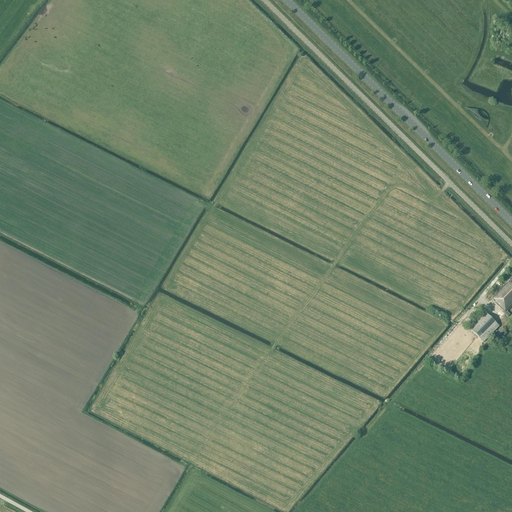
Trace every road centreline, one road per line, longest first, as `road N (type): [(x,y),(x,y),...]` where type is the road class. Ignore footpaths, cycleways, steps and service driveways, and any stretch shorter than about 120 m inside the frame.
road 1 (unclassified): [(511,243),(264,0)]
road 2 (primary): [(511,222),(286,0)]
